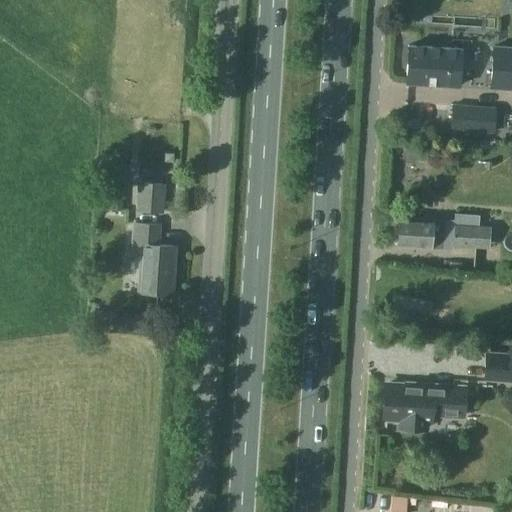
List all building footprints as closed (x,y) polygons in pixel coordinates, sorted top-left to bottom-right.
[(462,64),(463,49),(408,45),(406,82),(459,85),(460,63),(462,64)] [(490,86),(511,87),(511,46),(493,45),(490,86)] [(454,105),(452,127),(492,130),(494,108),(454,105)] [(429,137),(404,136),(403,156),(427,157),(429,137)] [(139,183),(138,208),(161,210),(162,185),(139,183)] [(455,221),(453,244),(478,246),(480,215),(455,213),(455,221)] [(399,217),(398,245),(430,247),(443,247),(453,248),(453,244),(455,221),(399,217)] [(138,290),(172,292),(175,245),(159,244),(160,223),(133,221),(132,248),(141,249),(138,290)] [(93,326),(115,328),(117,314),(117,311),(95,309),(93,326)] [(511,353),(487,352),(485,378),(511,380),(511,365),(511,353)] [(431,420),(432,416),(463,418),(465,386),(421,383),(421,386),(385,383),(383,417),(401,418),(400,426),(426,428),(427,420),(431,420)] [(407,504),(415,505),(416,497),(407,496),(407,497),(407,504)]
